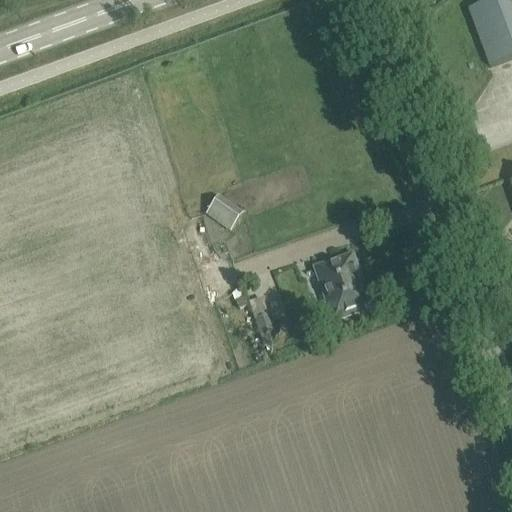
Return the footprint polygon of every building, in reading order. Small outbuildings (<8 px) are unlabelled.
[(490,69),(511,61),(511,10),(508,0),(503,0),(469,12),(490,69)] [(0,241),(191,179),(168,111),(0,166),(0,241)] [(231,235),(246,221),(225,198),(210,212),(231,235)] [(0,443),(236,375),(216,306),(75,348),(72,338),(82,335),(77,321),(203,284),(183,216),(0,270),(0,443)] [(363,291),(361,291),(358,280),(359,280),(358,277),(359,274),(356,265),(353,264),(352,260),(335,266),(332,265),(324,268),(322,271),(318,272),(335,322),(370,310),(363,291)] [(245,292),(266,352),(288,344),(266,284),(245,292)]
